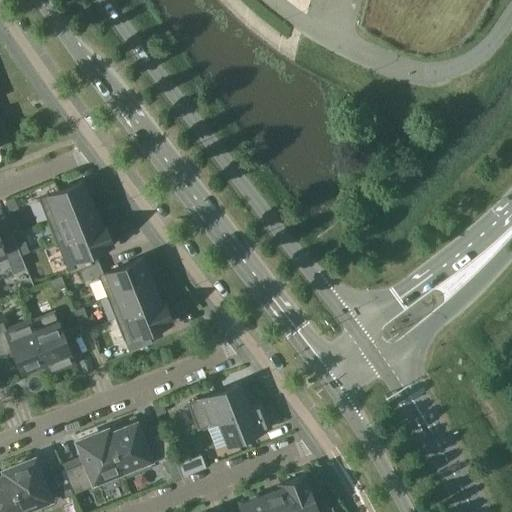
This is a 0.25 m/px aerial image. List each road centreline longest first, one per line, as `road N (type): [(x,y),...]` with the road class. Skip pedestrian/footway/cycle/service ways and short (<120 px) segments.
road 1 (secondary): [(40,0),(324,379)]
road 2 (secondary): [(355,331),(102,0)]
road 3 (residential): [(247,341),(322,439),(137,511)]
road 4 (unclassified): [(270,0),(334,41),(420,73),(477,57),(511,13)]
road 5 (residential): [(0,443),(247,341)]
road 6 (residential): [(100,149),(247,341)]
road 7 (secondary): [(511,206),(355,331)]
road 8 (secondary): [(383,366),(511,247)]
road 9 (residential): [(0,6),(100,149)]
road 10 (secondary): [(465,511),(383,366)]
road 11 (secondary): [(324,379),(405,511)]
